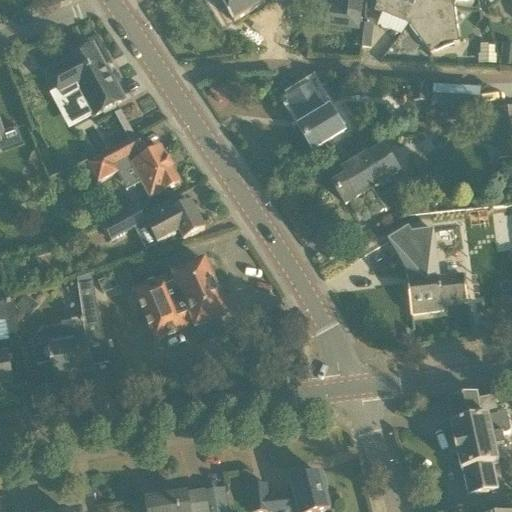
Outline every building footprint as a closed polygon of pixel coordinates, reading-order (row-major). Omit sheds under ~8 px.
[(212,0),(213,2),(220,1),(234,23),(266,4),(264,0),(212,0)] [(408,26),(426,3),(424,0),(379,0),(375,11),(408,26)] [(431,55),(442,47),(445,45),(459,44),(454,7),(426,3),(408,26),(431,55)] [(373,25),(363,24),(362,48),(372,48),(373,25)] [(511,44),(503,43),(500,66),(511,66),(511,44)] [(112,88),(103,71),(106,70),(93,47),(65,62),(67,65),(49,75),(61,96),(77,87),(93,118),(124,102),(116,86),(112,88)] [(412,85),(412,99),(424,99),(425,85),(412,85)] [(327,111),(311,86),(288,100),(303,126),(298,129),(313,152),(344,133),(329,110),(327,111)] [(433,116),(477,119),(478,111),(479,91),(435,88),(433,108),(433,116)] [(499,145),(511,144),(507,111),(496,112),(497,130),(498,132),(499,145)] [(143,160),(139,153),(143,151),(136,139),(119,148),(87,164),(98,185),(117,175),(127,192),(142,184),(150,200),(180,185),(172,170),(173,169),(169,161),(167,161),(161,150),(143,160)] [(384,147),(367,158),(350,168),(354,174),(334,187),(346,206),(371,190),(385,212),(405,200),(398,188),(397,189),(392,180),(401,175),(384,147)] [(181,210),(175,200),(142,217),(144,221),(157,244),(158,245),(179,234),(184,242),(205,230),(191,205),(181,210)] [(497,236),(511,236),(511,212),(498,212),(497,236)] [(388,241),(402,264),(407,274),(406,275),(411,319),(413,319),(412,316),(442,313),(442,316),(443,316),(442,303),(470,299),(470,298),(467,298),(465,278),(439,281),(431,268),(435,265),(437,264),(434,230),(412,232),(410,228),(388,241)] [(196,330),(226,317),(230,313),(225,302),(220,302),(211,281),(214,276),(210,266),(204,265),(135,294),(155,342),(188,328),(187,325),(193,323),(196,330)] [(52,285),(47,273),(33,277),(37,290),(52,285)] [(65,346),(33,351),(35,364),(50,362),(53,379),(54,379),(54,377),(80,373),(80,374),(92,372),(88,344),(104,341),(97,311),(91,276),(77,280),(78,286),(77,286),(82,314),(83,320),(72,322),(72,324),(62,325),(65,346)] [(17,306),(28,314),(36,304),(26,296),(17,306)] [(27,387),(19,340),(17,320),(7,322),(9,342),(0,343),(0,387),(1,387),(1,391),(2,391),(2,386),(24,383),(25,387),(27,387)] [(478,401),(477,396),(477,395),(448,401),(453,427),(451,427),(455,445),(454,445),(456,455),(495,446),(495,448),(502,446),(500,436),(507,435),(509,432),(506,418),(504,416),(498,418),(493,398),(478,401)] [(494,448),(495,448),(495,446),(456,455),(457,455),(461,473),(463,472),(469,498),(498,491),(492,466),(497,465),(494,448)] [(322,480),(320,475),(291,483),(295,497),(268,499),(266,487),(267,487),(267,485),(249,487),(249,489),(251,489),(253,511),(271,511),(298,510),(298,511),(326,511),(330,511),(325,491),(328,490),(325,479),(322,480)] [(207,511),(204,494),(146,503),(147,511),(207,511)]
